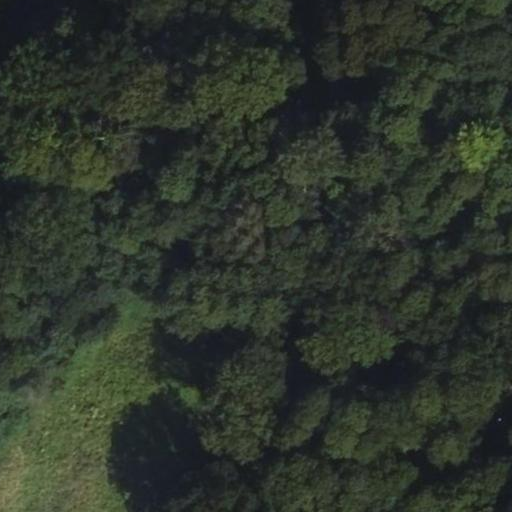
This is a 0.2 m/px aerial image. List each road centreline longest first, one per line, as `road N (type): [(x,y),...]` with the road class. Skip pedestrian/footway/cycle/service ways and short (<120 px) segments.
road 1 (track): [(319,371),(333,253),(324,0)]
road 2 (track): [(245,511),(319,371)]
